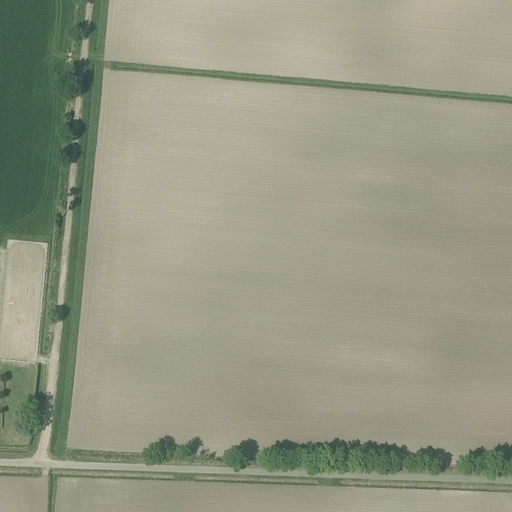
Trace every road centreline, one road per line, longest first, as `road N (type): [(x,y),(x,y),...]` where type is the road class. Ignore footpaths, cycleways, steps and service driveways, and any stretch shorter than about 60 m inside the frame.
road 1 (unclassified): [(511,482),(0,462)]
road 2 (track): [(85,0),(42,464)]
